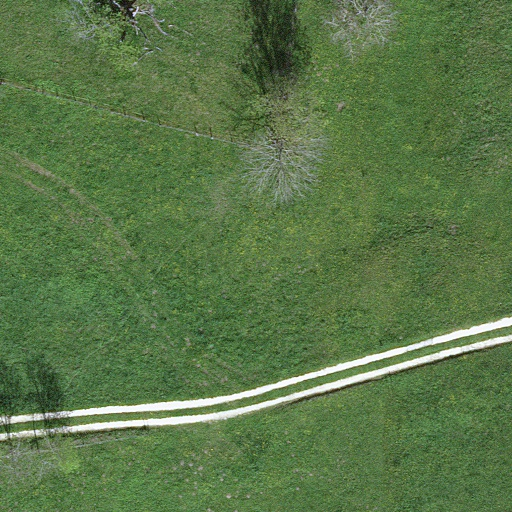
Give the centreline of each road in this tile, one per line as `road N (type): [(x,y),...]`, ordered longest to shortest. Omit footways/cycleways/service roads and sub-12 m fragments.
road 1 (track): [(0,209),(93,297),(285,392)]
road 2 (track): [(285,392),(211,410),(0,430)]
road 3 (track): [(285,392),(511,329)]
